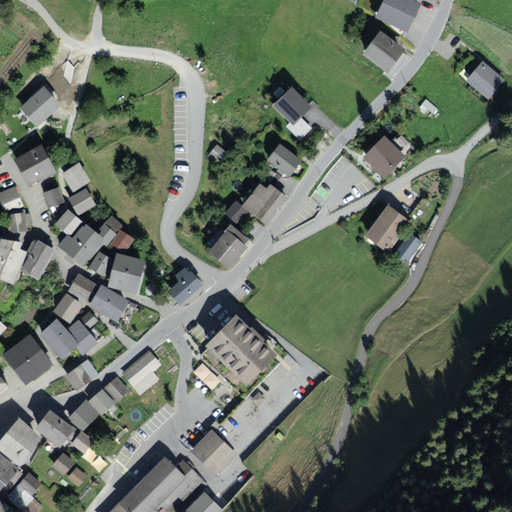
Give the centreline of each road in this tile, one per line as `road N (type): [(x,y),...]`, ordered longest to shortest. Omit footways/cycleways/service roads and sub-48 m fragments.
road 1 (unclassified): [(456,159),(458,183),(410,288),(367,337),(338,448),(298,511)]
road 2 (residential): [(91,49),(163,56),(193,70),(203,171),(178,233),(188,255),(222,286)]
road 3 (unclassified): [(449,0),(419,58),(247,257)]
road 4 (unclassified): [(247,257),(433,163),(456,159)]
road 5 (residential): [(167,325),(190,358),(186,421),(98,511)]
road 6 (residential): [(181,315),(120,293),(37,225),(0,234)]
road 7 (unclassified): [(167,325),(84,390),(0,409)]
